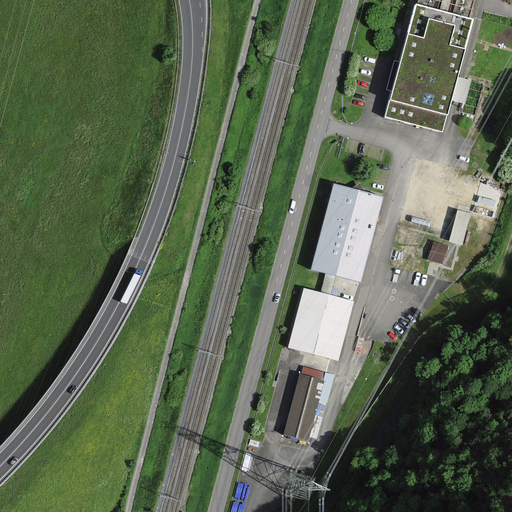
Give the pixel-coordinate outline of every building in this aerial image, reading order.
[(418,0),(388,116),(440,129),(474,0),(418,0)] [(313,268),(358,280),(381,197),(357,191),(335,185),(313,268)] [(331,293),(336,275),(326,272),(321,290),(331,293)] [(284,347),(337,360),(351,302),(297,289),(284,347)] [(297,373),(282,433),(311,440),(326,380),(297,373)]
